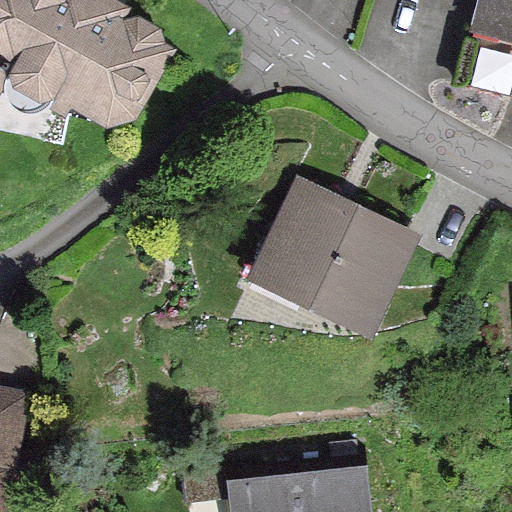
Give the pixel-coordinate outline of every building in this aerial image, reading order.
[(148,43),(82,0),(0,0),(0,63),(93,125),(148,43)] [(511,0),(469,0),(462,29),(511,42),(511,0)] [(511,100),(511,96),(511,56),(471,45),(460,85),(511,100)] [(387,238),(279,183),(234,272),(341,327),(387,238)] [(511,295),(500,296),(507,447),(511,447),(511,295)] [(341,511),(339,471),(206,480),(207,511),(341,511)]
